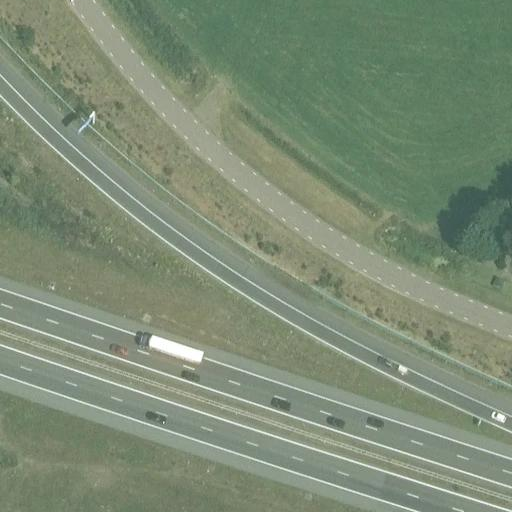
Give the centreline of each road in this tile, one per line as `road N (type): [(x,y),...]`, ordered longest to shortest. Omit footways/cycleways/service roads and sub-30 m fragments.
road 1 (motorway): [(511,424),(319,333),(190,250),(50,138),(0,84)]
road 2 (unclassified): [(511,325),(389,277),(326,242),(236,173),(83,0)]
road 3 (motorway): [(511,475),(0,306)]
road 4 (motorway): [(0,360),(460,511)]
